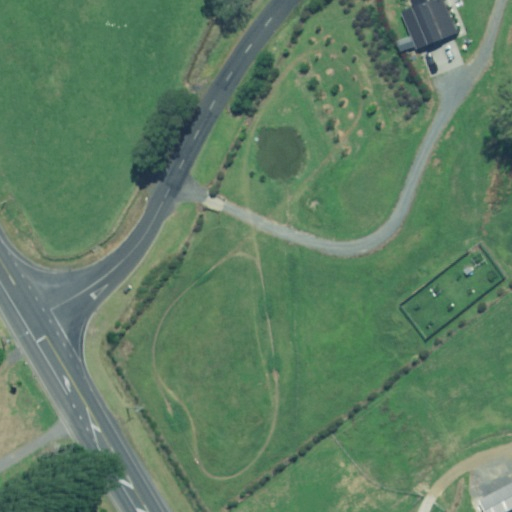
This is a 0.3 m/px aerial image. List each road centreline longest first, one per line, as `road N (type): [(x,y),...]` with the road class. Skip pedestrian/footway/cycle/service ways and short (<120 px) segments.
road 1 (unclassified): [(41,317),(142,246),(191,144),(286,0)]
road 2 (tertiary): [(152,511),(41,317)]
